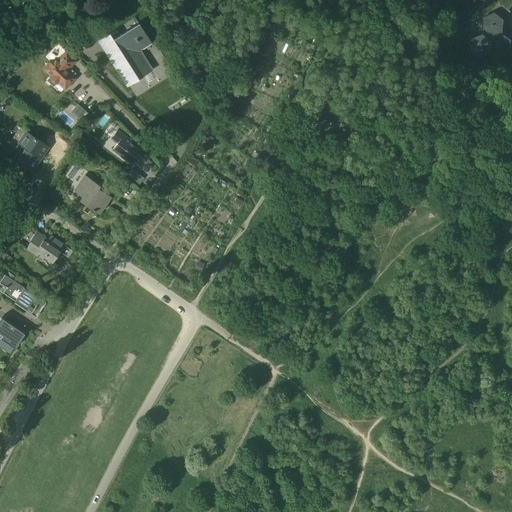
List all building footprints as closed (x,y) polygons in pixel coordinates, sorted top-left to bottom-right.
[(499,15),(494,12),(484,16),(483,28),(484,28),(485,28),(488,30),(484,34),(483,34),(473,38),(472,49),(481,55),(491,51),(491,43),(496,44),(496,45),(503,50),(510,47),(511,39),(503,33),(505,32),(506,17),(501,13),(499,15)] [(60,27),(72,45),(84,37),(72,19),(60,27)] [(269,22),(264,20),(261,27),(266,30),(269,22)] [(109,37),(108,34),(97,41),(126,86),(153,68),(140,50),(149,44),(136,22),(117,35),(115,33),(109,37)] [(51,61),(45,67),(51,74),(46,79),(54,86),(59,82),(66,88),(76,77),(68,69),(76,61),(67,51),(54,64),(51,61)] [(359,70),(355,78),(361,81),(365,73),(359,70)] [(76,103),(71,112),(80,118),(86,108),(76,103)] [(214,113),(211,119),(218,123),(221,117),(214,113)] [(133,164),(138,157),(136,155),(141,150),(131,142),(132,140),(118,129),(112,137),(118,142),(113,149),(133,164)] [(78,141),(82,136),(75,131),(71,136),(78,141)] [(24,146),(15,161),(23,167),(25,164),(33,170),(49,146),(27,132),(19,143),(24,146)] [(201,138),(198,144),(203,147),(207,141),(201,138)] [(86,175),(75,190),(89,200),(87,203),(93,208),(92,209),(95,211),(96,210),(100,212),(111,196),(98,188),(100,185),(86,175)] [(32,240),(27,247),(38,255),(40,252),(53,262),(60,251),(59,250),(63,243),(51,234),(48,238),(37,230),(30,239),(32,240)] [(6,262),(11,256),(5,251),(0,257),(6,262)] [(0,280),(0,282),(6,287),(3,292),(27,308),(32,301),(36,304),(40,298),(4,273),(0,280)] [(0,336),(15,347),(24,333),(17,328),(6,321),(2,327),(0,325),(0,336)]
